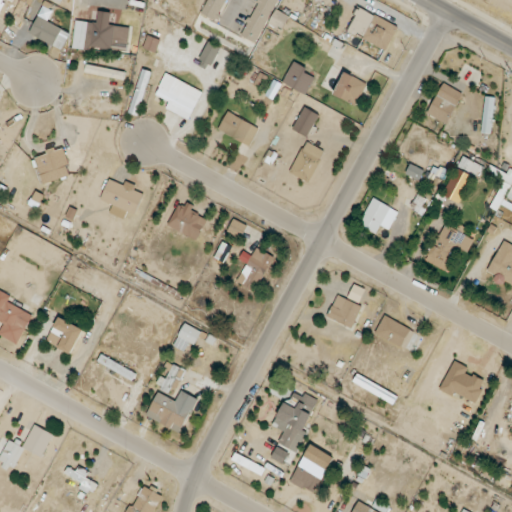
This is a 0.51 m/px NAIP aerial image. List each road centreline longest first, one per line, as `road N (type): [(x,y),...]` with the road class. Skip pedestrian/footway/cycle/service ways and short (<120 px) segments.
road 1 (residential): [(184,511),(447,13)]
road 2 (residential): [(511,345),(148,147)]
road 3 (residential): [(256,511),(0,368)]
